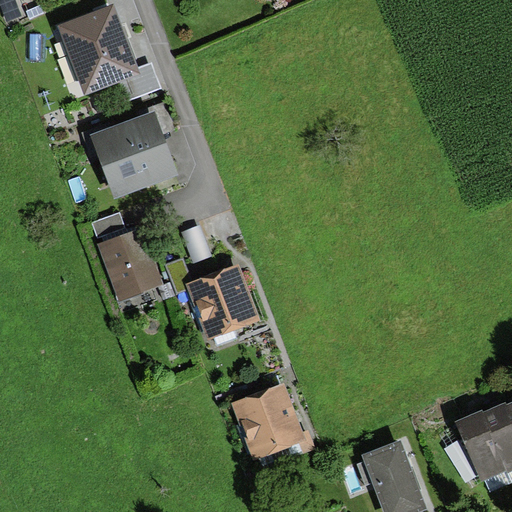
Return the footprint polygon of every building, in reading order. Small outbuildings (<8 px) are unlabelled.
[(134,72),(110,11),(64,28),(87,89),(134,72)] [(171,128),(163,105),(139,114),(142,123),(111,135),(108,125),(84,134),(88,143),(102,138),(121,189),(170,171),(156,134),(171,128)] [(125,228),(119,212),(91,223),(97,239),(125,228)] [(193,263),(211,256),(199,225),(181,232),(193,263)] [(121,294),(155,281),(137,234),(104,246),(121,294)] [(188,285),(179,260),(165,266),(174,290),(188,285)] [(235,273),(195,288),(211,331),(251,316),(235,273)] [(297,436),(280,392),(240,407),(257,451),(297,436)] [(483,415),(504,463),(505,465),(511,462),(511,420),(506,408),(505,406),(483,415)] [(481,473),(504,463),(483,415),(482,413),(458,423),(465,438),(446,446),(470,481),(481,473)] [(398,446),(367,457),(387,511),(406,511),(421,506),(398,446)]
